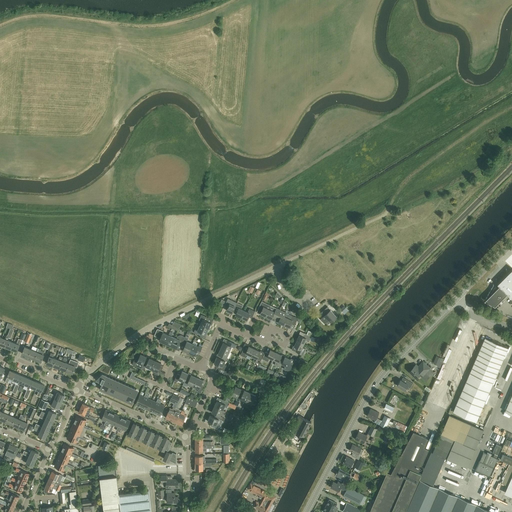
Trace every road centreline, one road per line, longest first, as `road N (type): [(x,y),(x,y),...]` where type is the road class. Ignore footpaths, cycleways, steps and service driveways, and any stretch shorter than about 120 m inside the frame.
road 1 (unclassified): [(77,389),(145,330),(385,214)]
road 2 (tertiary): [(306,511),(372,388),(453,301)]
road 3 (unknown): [(477,312),(423,429)]
